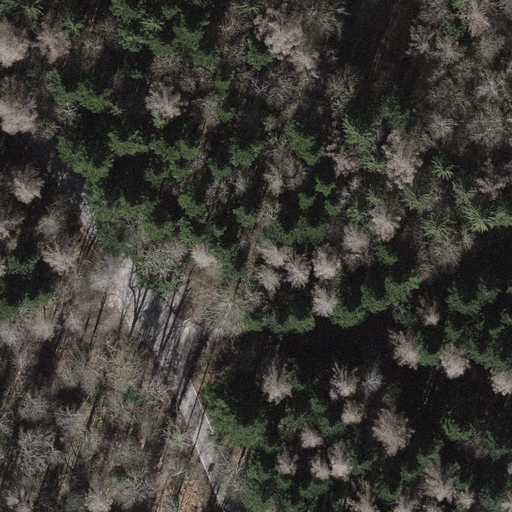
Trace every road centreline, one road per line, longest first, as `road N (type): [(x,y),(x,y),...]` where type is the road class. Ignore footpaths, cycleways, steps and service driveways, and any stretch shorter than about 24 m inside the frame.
road 1 (tertiary): [(0,90),(65,167),(171,327),(197,418),(238,511)]
road 2 (track): [(171,327),(314,327),(511,218)]
road 3 (track): [(314,327),(511,384)]
road 4 (track): [(144,294),(117,313),(0,340)]
